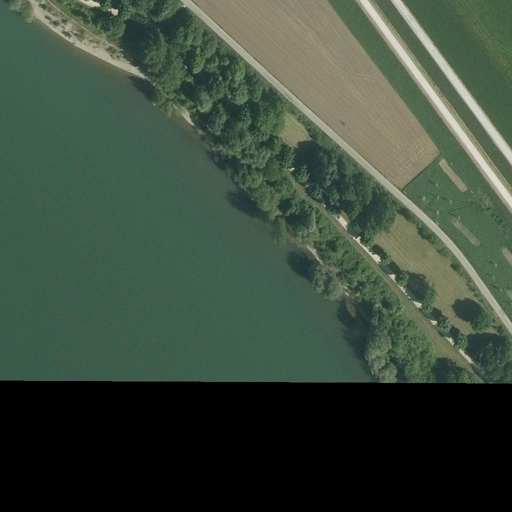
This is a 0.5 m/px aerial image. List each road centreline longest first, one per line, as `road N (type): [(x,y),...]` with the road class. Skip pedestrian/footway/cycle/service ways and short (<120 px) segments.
road 1 (unclassified): [(187,0),(459,253),(511,328)]
road 2 (track): [(511,201),(364,0)]
road 3 (track): [(399,0),(511,153)]
